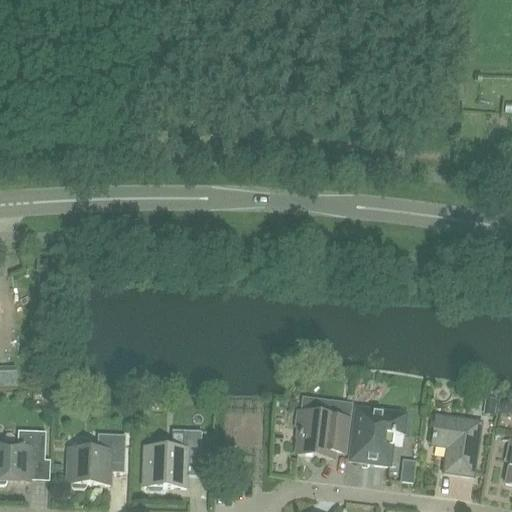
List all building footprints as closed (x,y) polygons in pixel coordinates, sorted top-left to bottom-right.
[(16,388),(15,369),(8,370),(8,388),(16,388)] [(299,429),(296,457),(332,461),(333,455),(346,456),(347,445),(350,418),(334,416),(335,412),(310,409),(309,416),(298,415),(296,429),(299,429)] [(351,445),(349,463),(361,465),(389,468),(393,436),(402,437),(405,417),(355,411),(351,445)] [(435,418),(430,446),(430,448),(446,450),(442,475),(472,479),(480,425),(435,418)] [(199,479),(201,434),(171,433),(170,450),(144,449),(142,489),(146,489),(146,492),(148,494),(159,495),(162,492),(162,490),(185,491),(186,478),(199,479)] [(43,463),(45,435),(17,434),(17,449),(0,448),(0,488),(4,489),(6,486),(6,484),(29,485),(30,463),(43,463)] [(123,476),(125,438),(97,437),(96,452),(72,451),(72,468),(67,467),(66,486),(70,486),(70,489),(72,491),(83,492),(86,489),(86,487),(109,488),(110,475),(123,476)]
